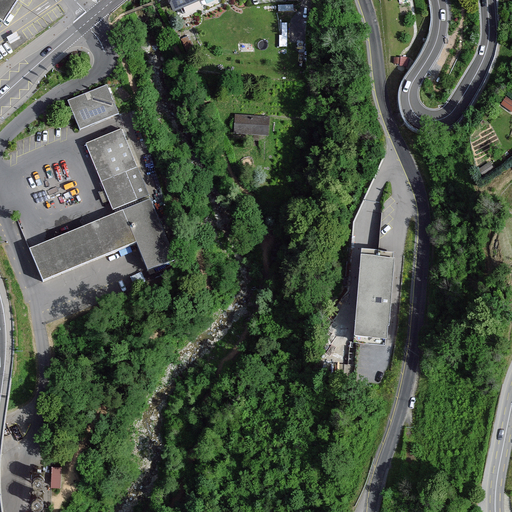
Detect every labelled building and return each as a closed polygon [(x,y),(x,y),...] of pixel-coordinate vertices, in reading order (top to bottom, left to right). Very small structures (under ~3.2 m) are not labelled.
[(0,0),(0,25),(4,28),(21,0),(0,0)] [(168,0),(174,14),(206,0),(168,0)] [(107,83),(67,100),(81,131),(121,115),(107,83)] [(511,99),(506,96),(501,104),(511,112),(511,99)] [(271,117),(236,114),(235,134),(270,136),(271,117)] [(150,195),(123,129),(86,144),(114,210),(150,195)] [(151,270),(178,259),(174,248),(180,245),(170,222),(163,225),(153,199),(31,249),(45,281),(139,242),(151,270)] [(393,254),(361,252),(355,339),(387,341),(388,328),(389,328),(395,260),(393,260),(393,254)] [(38,489),(34,496),(30,494),(28,498),(39,505),(46,494),(38,489)]
